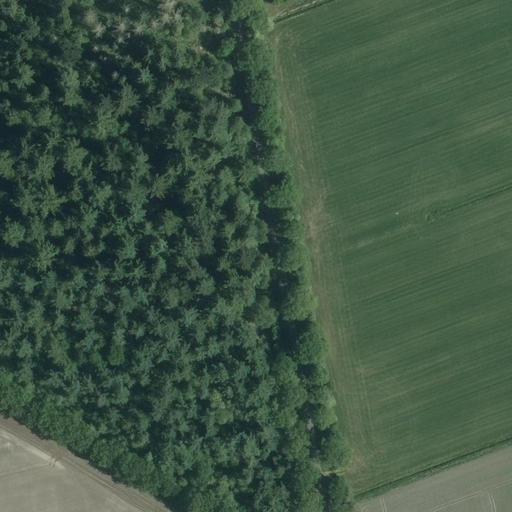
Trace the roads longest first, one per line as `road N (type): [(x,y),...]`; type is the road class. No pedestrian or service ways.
road 1 (unclassified): [(325,511),(233,0)]
road 2 (track): [(199,511),(0,400)]
